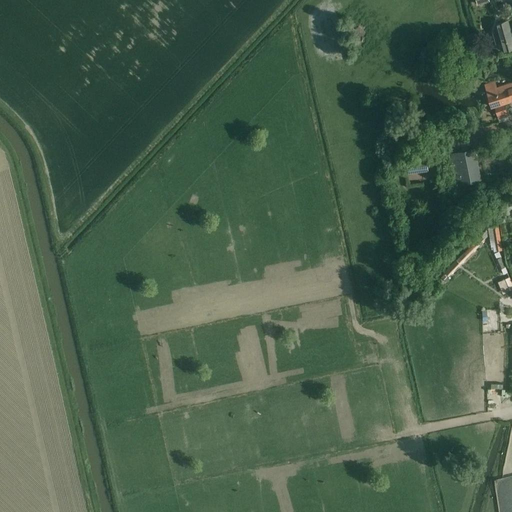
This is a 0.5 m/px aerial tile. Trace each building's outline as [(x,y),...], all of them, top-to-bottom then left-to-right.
[(504,51),(511,49),(511,37),(507,20),(496,23),(498,29),(496,29),(496,31),(493,32),(496,43),(501,42),(504,51)] [(511,98),(511,82),(497,87),(495,82),(484,85),(491,107),(511,100),(511,98)] [(509,119),(504,105),(495,107),(499,122),(509,119)] [(475,149),(451,154),(457,185),(481,180),(475,149)] [(426,153),(406,156),(408,166),(408,172),(428,170),(428,163),(426,153)] [(502,250),(499,225),(488,227),(491,246),(493,246),(494,251),(502,250)] [(460,263),(460,262),(479,243),(476,239),(456,259),(445,270),(448,274),(460,263)] [(506,266),(501,256),(496,258),(500,268),(506,266)] [(447,282),(450,279),(443,272),(439,275),(447,282)]
